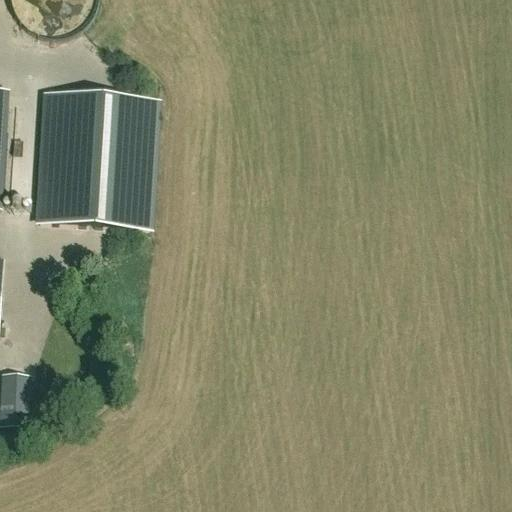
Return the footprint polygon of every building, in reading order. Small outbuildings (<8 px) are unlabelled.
[(62,10),(30,11),(31,33),(63,32),(62,10)] [(8,97),(0,96),(0,212),(1,213),(8,97)] [(150,236),(158,106),(48,99),(40,229),(150,236)] [(22,200),(42,201),(43,151),(23,151),(22,200)] [(2,379),(0,431),(28,432),(30,380),(2,379)]
